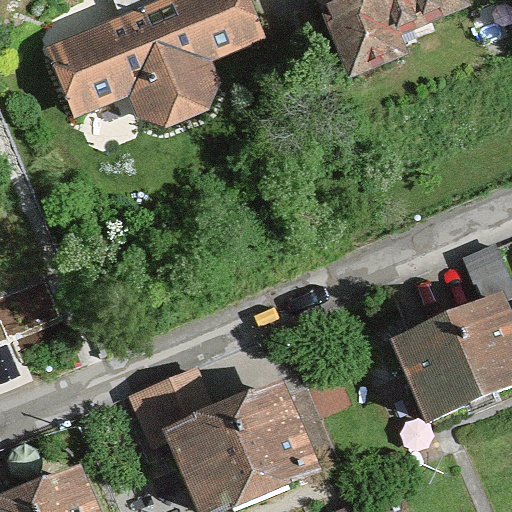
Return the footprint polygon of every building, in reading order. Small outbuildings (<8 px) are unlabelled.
[(247,0),(181,0),(45,58),(76,132),(133,107),(151,148),(232,114),(213,70),(268,46),(247,0)] [(463,0),(313,0),(353,82),(475,23),(463,0)] [(511,318),(505,303),(399,350),(438,439),(511,407),(511,318)] [(274,398),(169,442),(199,511),(260,511),(313,490),(274,398)] [(90,511),(76,478),(0,507),(0,511),(90,511)]
